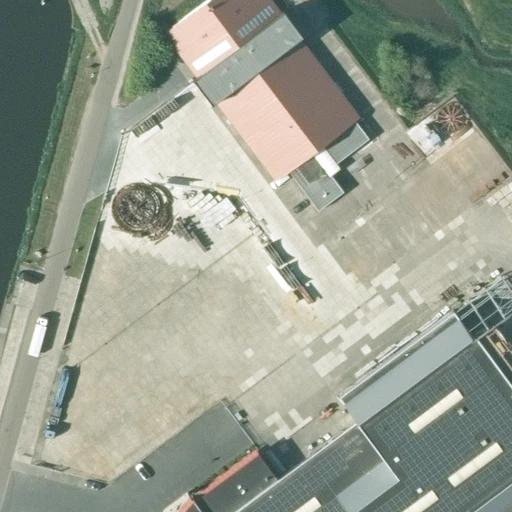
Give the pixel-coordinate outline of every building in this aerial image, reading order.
[(277,174),(288,166),(320,210),(344,193),(331,176),(340,169),(337,164),(369,139),(355,121),(360,117),(271,0),(214,0),(190,19),(221,60),(197,78),(215,101),(222,96),(268,158),(266,159),(277,174)] [(413,207),(419,208),(425,207),(429,203),(431,197),(430,191),(425,186),(419,185),(413,186),(409,190),(407,196),(408,202),(413,207)] [(375,243),(382,244),(387,243),(391,238),(392,233),(392,228),(388,223),(382,220),(376,221),(371,224),(368,231),(369,238),(375,243)] [(202,278),(211,281),(218,280),(225,277),(230,272),(234,265),(235,258),(233,249),(227,242),(220,238),(211,237),(202,239),(195,245),(191,254),(191,263),(195,272),(202,278)] [(259,299),(269,300),(276,298),(282,294),(286,288),(288,281),(288,273),(284,266),(278,260),(270,257),(261,257),(253,261),(247,268),(244,277),(246,286),(251,294),(259,299)] [(157,302),(166,302),(174,299),(180,294),(184,286),(184,277),(181,269),(176,263),(169,260),(160,259),(153,261),(146,265),(141,273),(140,282),(143,291),(148,298),(157,302)] [(214,330),(221,334),(230,334),(238,332),(244,326),(248,319),(249,310),(247,302),(240,294),(232,291),(223,290),(214,294),(208,300),(205,308),(205,316),(208,324),(214,330)] [(99,335),(108,334),(116,329),(122,321),(122,311),(119,301),(111,295),(102,292),(92,294),(84,300),(80,308),(79,318),(83,326),(90,332),(99,335)] [(258,454),(192,501),(190,504),(188,505),(186,508),(185,510),(183,511),(511,511),(511,390),(453,311),(338,396),(356,421),(277,479),(258,454)] [(139,352),(147,355),(155,355),(159,354),(163,353),(169,348),(173,341),(174,333),(172,324),(166,317),(158,312),(149,312),(140,315),(134,321),(130,329),(130,337),(133,346),(139,352)] [(125,453),(126,431),(80,428),(78,455),(102,457),(101,470),(114,471),(115,452),(125,453)]
